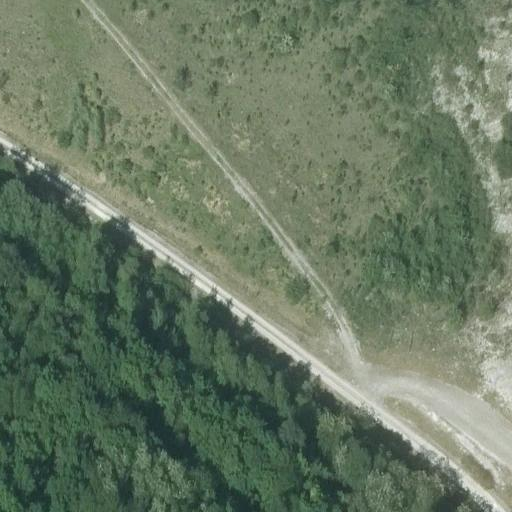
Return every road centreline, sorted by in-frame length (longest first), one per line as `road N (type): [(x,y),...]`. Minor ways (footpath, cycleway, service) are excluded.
road 1 (track): [(83,0),(332,310),(343,347),(336,381),(369,376),(409,389),(511,452)]
road 2 (track): [(492,511),(218,294),(0,151)]
road 3 (track): [(351,511),(225,406),(0,270)]
